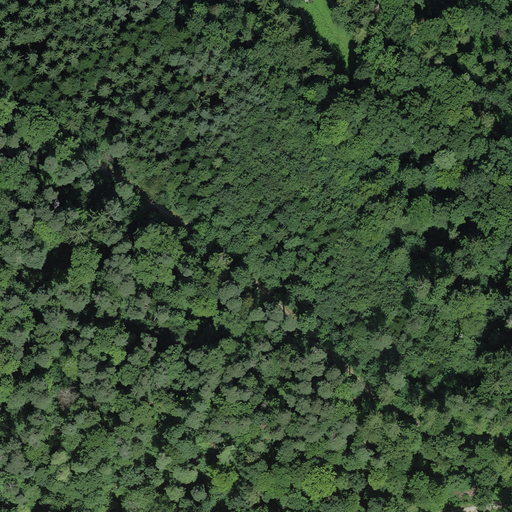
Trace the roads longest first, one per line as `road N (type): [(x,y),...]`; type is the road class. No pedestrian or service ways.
road 1 (track): [(0,90),(200,234),(411,423),(511,440)]
road 2 (track): [(0,442),(173,395),(384,403)]
road 3 (track): [(389,0),(511,174)]
